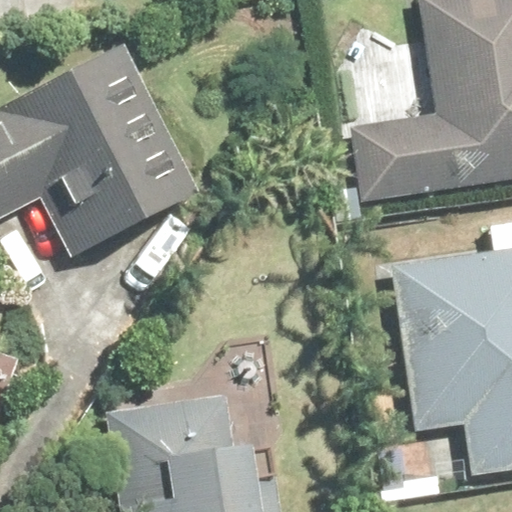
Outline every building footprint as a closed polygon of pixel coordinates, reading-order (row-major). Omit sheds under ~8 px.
[(140,0),(29,0),(32,33),(143,24),(140,0)] [(511,82),(504,23),(350,42),(364,156),(283,166),(293,246),(511,220),(511,82)] [(0,237),(34,226),(70,301),(153,261),(73,120),(69,111),(68,112),(58,93),(0,120),(0,237)] [(18,236),(0,244),(0,309),(43,290),(18,236)] [(500,511),(499,471),(509,471),(504,366),(511,365),(511,298),(501,299),(501,297),(327,305),(336,479),(403,476),(403,511),(500,511)] [(187,511),(187,502),(124,507),(124,511),(187,511)]
